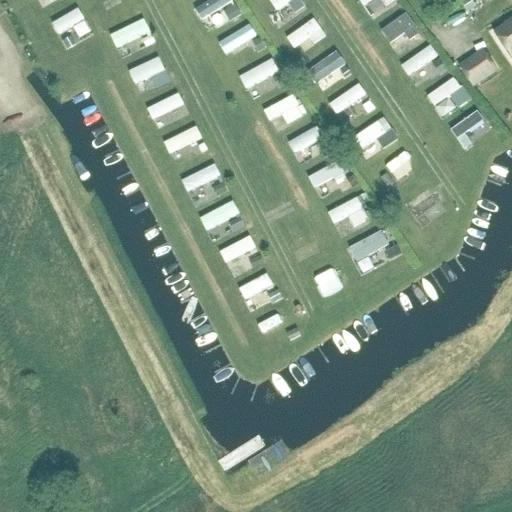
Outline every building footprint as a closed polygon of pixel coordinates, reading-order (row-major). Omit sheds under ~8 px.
[(229,0),(210,0),(194,10),(201,20),(231,2),(229,0)] [(272,0),(270,2),(276,11),(293,0),(272,0)] [(233,6),(224,11),(230,21),(239,15),(233,6)] [(77,9),(51,25),(57,34),(83,19),(77,9)] [(274,13),(267,17),(272,25),(279,20),(274,13)] [(405,16),(380,34),(389,45),(414,27),(405,16)] [(313,20),(286,39),(293,49),(320,30),(313,20)] [(142,21),(110,36),(116,48),(148,33),(142,21)] [(511,23),(496,34),(511,58),(511,23)] [(255,36),(249,26),(219,45),(225,55),(255,36)] [(149,36),(141,40),(144,47),(152,43),(149,36)] [(69,37),(61,42),(66,50),(74,45),(69,37)] [(259,39),(251,43),(256,53),(264,49),(264,48),(259,39)] [(429,47),(402,67),(408,76),(436,57),(429,47)] [(335,54),(306,75),(314,86),(343,65),(335,54)] [(485,54),(461,69),(474,88),(497,72),(485,54)] [(158,59),(129,72),(135,84),(164,71),(158,59)] [(245,90),(278,72),(271,60),(239,78),(245,90)] [(438,60),(430,65),(437,75),(445,70),(438,60)] [(284,85),(280,75),(272,79),(277,89),(284,85)] [(453,79),(427,98),(433,107),(460,88),(453,79)] [(358,86),(330,106),(336,115),(365,95),(358,86)] [(178,96),(146,110),(151,120),(183,105),(178,96)] [(291,97),(265,111),(270,121),(297,107),(291,97)] [(368,102),(361,107),(366,115),(373,110),(368,102)] [(477,113),(451,131),(457,140),(483,122),(477,113)] [(378,122),(353,139),(359,150),(385,133),(378,122)] [(195,129),(164,144),(169,154),(200,139),(195,129)] [(289,144),(294,154),(320,139),(314,129),(289,144)] [(325,142),(318,146),(323,155),(331,150),(325,142)] [(202,144),(197,147),(200,153),(205,151),(202,144)] [(337,163),(308,179),(314,189),(343,173),(337,163)] [(214,167),(181,182),(186,192),(219,177),(214,167)] [(385,173),(379,178),(385,187),(392,182),(385,173)] [(352,176),(345,180),(350,189),(357,185),(352,176)] [(217,198),(228,192),(224,184),(213,189),(217,198)] [(436,192),(410,211),(415,218),(441,200),(436,192)] [(364,194),(355,198),(359,206),(368,201),(364,194)] [(355,198),(327,213),(334,224),(361,209),(359,206),(355,198)] [(233,203),(199,220),(205,231),(238,214),(233,203)] [(423,215),(416,220),(421,228),(428,223),(423,215)] [(232,232),(242,226),(238,218),(228,224),(232,232)] [(381,232),(349,251),(356,263),(388,244),(381,232)] [(250,238),(220,254),(225,263),(255,248),(250,238)] [(309,256),(304,244),(284,252),(289,264),(309,256)] [(396,247),(385,252),(388,260),(399,255),(396,247)] [(251,270),(262,264),(258,257),(247,262),(251,270)] [(314,295),(333,290),(328,273),(309,278),(314,295)] [(266,275),(238,289),(244,299),(271,285),(266,275)] [(277,291),(267,297),(270,304),(281,299),(277,291)] [(277,315),(257,326),(261,334),(282,323),(277,315)] [(295,330),(285,335),(289,342),(299,337),(295,330)]
